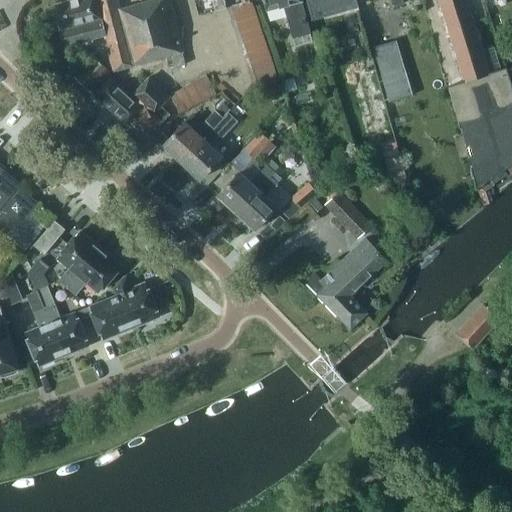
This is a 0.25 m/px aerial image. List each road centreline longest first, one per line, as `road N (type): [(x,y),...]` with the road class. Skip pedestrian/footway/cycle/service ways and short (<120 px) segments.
road 1 (residential): [(245,298),(54,109),(0,72)]
road 2 (residential): [(236,328),(180,366),(0,429)]
